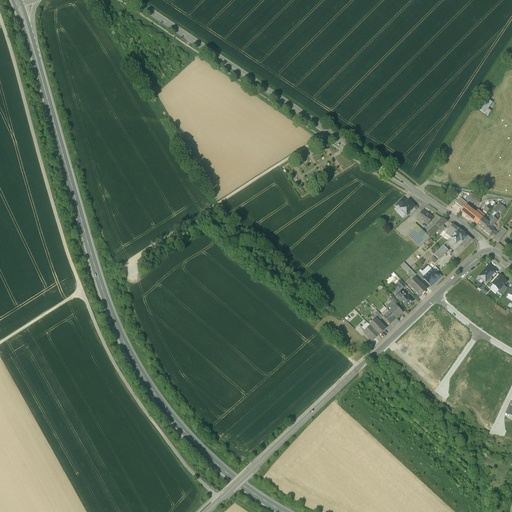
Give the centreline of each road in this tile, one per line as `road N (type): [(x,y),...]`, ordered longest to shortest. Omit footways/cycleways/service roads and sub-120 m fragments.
road 1 (primary): [(30,36),(95,270),(129,353),(184,433),(282,511)]
road 2 (tertiary): [(131,0),(457,221),(487,253)]
road 3 (unclassified): [(436,296),(207,511)]
road 4 (track): [(81,291),(127,387),(219,501)]
road 5 (track): [(358,368),(192,219)]
road 6 (track): [(192,219),(326,132)]
